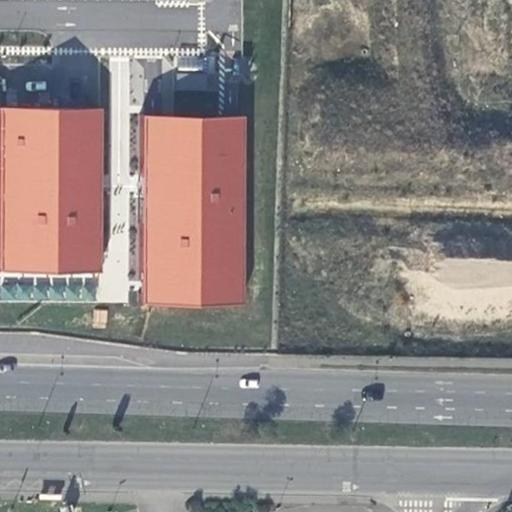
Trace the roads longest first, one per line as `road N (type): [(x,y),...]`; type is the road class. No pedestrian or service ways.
road 1 (primary): [(511,411),(0,397)]
road 2 (primary): [(0,465),(407,473)]
